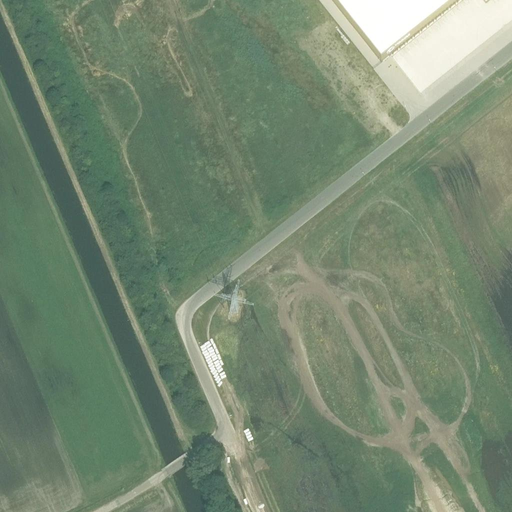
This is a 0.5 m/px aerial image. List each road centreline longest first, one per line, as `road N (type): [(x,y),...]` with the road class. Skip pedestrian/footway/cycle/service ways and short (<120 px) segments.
road 1 (unclassified): [(227,430),(184,331),(187,307),(511,49)]
road 2 (unclassified): [(101,511),(227,430)]
